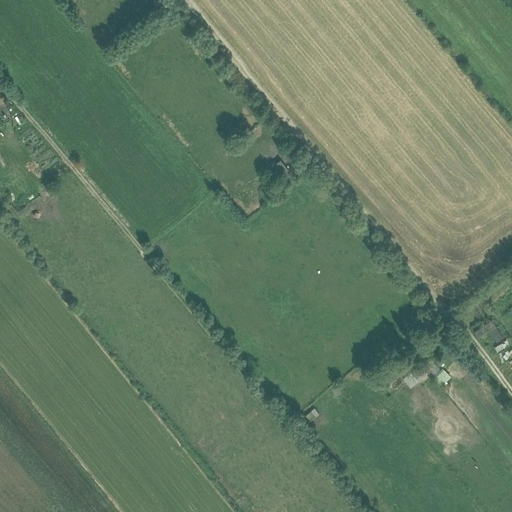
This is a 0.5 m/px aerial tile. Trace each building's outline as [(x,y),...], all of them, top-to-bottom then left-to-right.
[(284,178),(289,174),(287,171),(289,169),(281,160),(274,165),(284,178)] [(11,203),(4,209),(12,218),(19,213),(11,203)] [(489,331),(496,342),(504,337),(498,327),(492,319),(473,332),(478,338),(489,331)] [(498,327),(504,337),(509,333),(503,324),(498,327)] [(506,337),(493,345),(496,350),(509,342),(506,337)] [(511,345),(511,346),(501,353),(504,358),(511,352),(511,345)] [(403,378),(411,388),(428,374),(432,377),(441,369),(431,357),(403,378)] [(443,368),(433,377),(442,386),(451,377),(443,368)] [(305,416),(310,422),(320,414),(315,408),(305,416)]
